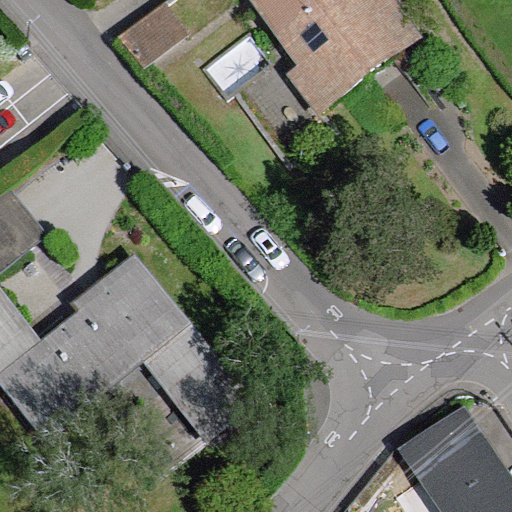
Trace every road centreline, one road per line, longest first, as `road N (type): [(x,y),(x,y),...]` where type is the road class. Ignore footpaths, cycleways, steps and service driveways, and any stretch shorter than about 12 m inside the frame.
road 1 (residential): [(388,393),(36,0)]
road 2 (residential): [(388,393),(293,511)]
